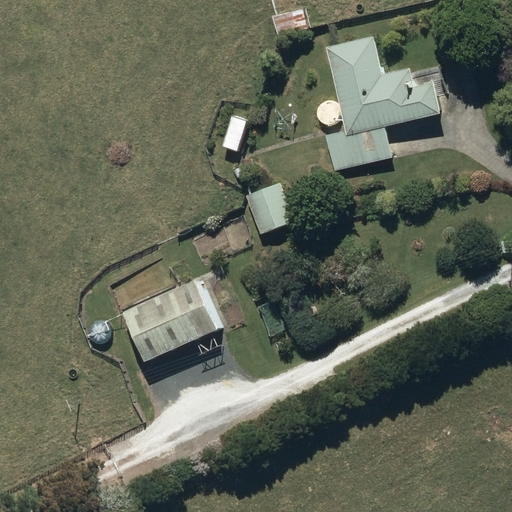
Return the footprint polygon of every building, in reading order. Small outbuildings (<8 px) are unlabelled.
[(280,10),(284,34),(318,28),(314,4),(280,10)] [(387,33),(338,43),(355,127),(333,132),(341,170),(400,158),(393,122),(452,110),(444,71),(427,74),(425,61),(394,68),(387,33)] [(331,97),(330,98),(328,98),(327,99),(326,99),(325,100),(324,101),(323,102),(322,103),(321,104),(320,105),(320,106),(319,108),(319,109),(319,110),(319,112),(319,113),(319,114),(319,116),(319,117),(320,118),(320,120),(321,121),(322,122),(323,123),(324,124),(325,125),(326,126),(327,126),(328,127),(330,128),(331,128),(332,128),(334,128),(335,128),(336,128),(338,128),(339,128),(340,127),(342,127),(343,126),(344,125),(345,124),(346,123),(347,122),(348,121),(348,120),(349,119),(349,117),(350,116),(350,115),(350,113),(350,112),(350,111),(350,109),(349,108),(349,107),(348,105),(348,104),(347,103),(346,102),(345,101),(344,100),(343,99),(342,99),(340,98),(339,98),(338,97),(337,97),(335,97),(334,97),(332,97),(331,97)] [(290,177),(250,193),(267,237),(307,222),(290,177)] [(150,358),(155,356),(236,322),(217,276),(131,313),(150,358)]
